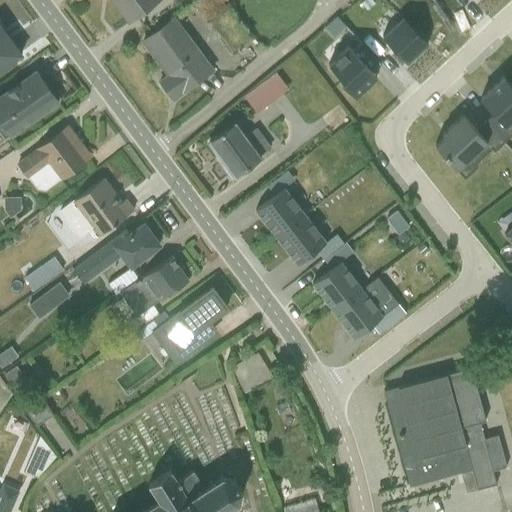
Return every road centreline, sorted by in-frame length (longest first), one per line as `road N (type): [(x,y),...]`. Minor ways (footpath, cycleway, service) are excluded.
road 1 (residential): [(486,270),(393,152),(391,134),(511,13)]
road 2 (residential): [(153,154),(326,390)]
road 3 (residential): [(326,0),(311,26),(153,154)]
road 4 (residential): [(326,390),(486,270)]
road 5 (residential): [(41,0),(153,154)]
road 6 (residential): [(326,390),(363,511)]
